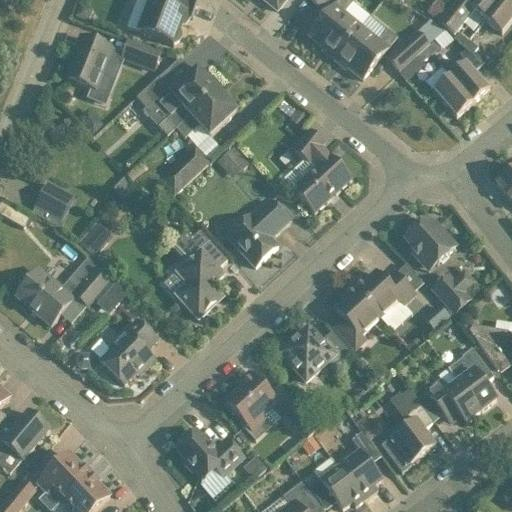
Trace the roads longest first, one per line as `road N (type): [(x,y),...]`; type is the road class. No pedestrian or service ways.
road 1 (residential): [(122,451),(409,175)]
road 2 (residential): [(409,175),(221,20)]
road 3 (residential): [(122,451),(0,339)]
road 4 (unclassified): [(0,146),(57,0)]
